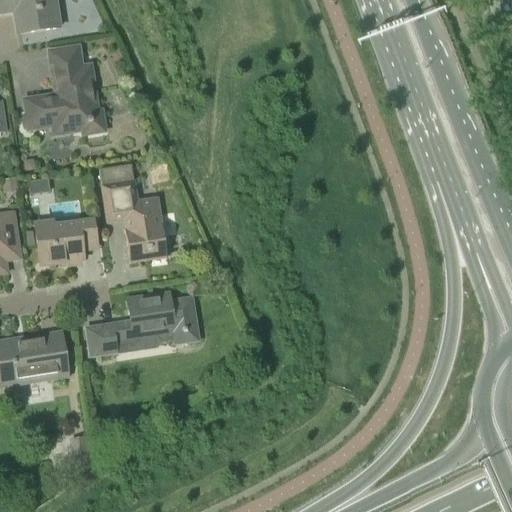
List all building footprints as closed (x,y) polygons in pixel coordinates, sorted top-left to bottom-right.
[(59,30),(54,0),(0,0),(0,16),(14,14),(17,36),(59,30)] [(24,128),(29,131),(29,132),(52,129),(53,138),(71,135),(84,133),(84,137),(104,134),(101,113),(96,114),(90,69),(80,70),(78,50),(49,54),(55,92),(49,99),(24,102),(27,116),(23,122),(24,128)] [(33,161),(23,162),(25,172),(35,171),(33,161)] [(136,204),(131,167),(98,172),(107,225),(123,223),(130,265),(166,260),(157,201),(136,204)] [(17,192),(15,180),(1,182),(3,194),(17,192)] [(0,263),(19,261),(13,216),(0,217),(0,263)] [(95,251),(92,224),(52,230),(52,225),(35,227),(41,267),(83,262),(81,253),(95,251)] [(170,304),(169,296),(127,302),(130,324),(86,331),(90,359),(116,355),(114,343),(173,334),(175,346),(197,342),(191,301),(170,304)] [(0,385),(1,390),(69,379),(62,334),(41,337),(17,340),(0,343),(0,385)] [(69,441),(74,473),(91,470),(86,438),(69,441)]
